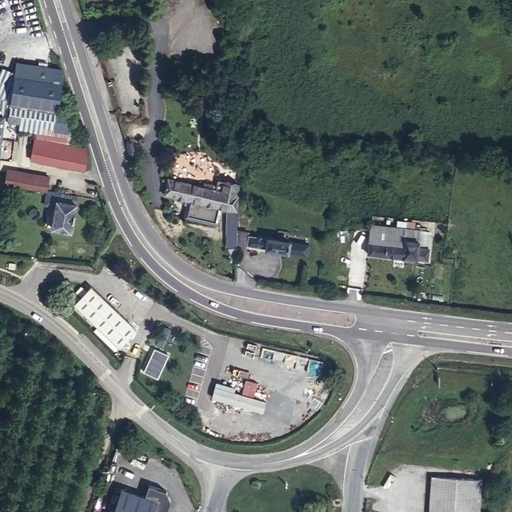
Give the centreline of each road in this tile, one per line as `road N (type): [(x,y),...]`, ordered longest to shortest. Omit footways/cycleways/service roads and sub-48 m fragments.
road 1 (primary): [(107,182),(130,236),(194,295),(226,310),(369,335)]
road 2 (primary): [(375,310),(205,281),(174,262),(139,220),(120,176)]
road 3 (tertiary): [(219,459),(159,425),(65,334),(0,291)]
road 4 (primary): [(46,0),(107,182)]
road 5 (primary): [(120,176),(60,0)]
road 6 (tertiary): [(369,335),(359,390),(303,454)]
road 7 (track): [(120,389),(81,511)]
